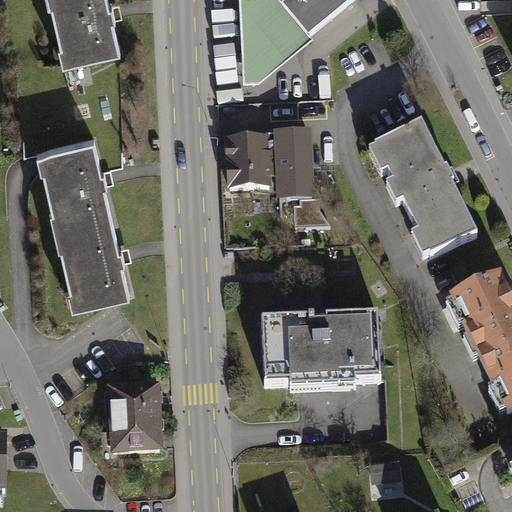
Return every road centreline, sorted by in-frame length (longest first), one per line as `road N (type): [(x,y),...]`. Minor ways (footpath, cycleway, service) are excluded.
road 1 (secondary): [(182,0),(207,511)]
road 2 (residential): [(511,182),(422,0)]
road 3 (residential): [(100,511),(70,489),(15,367)]
